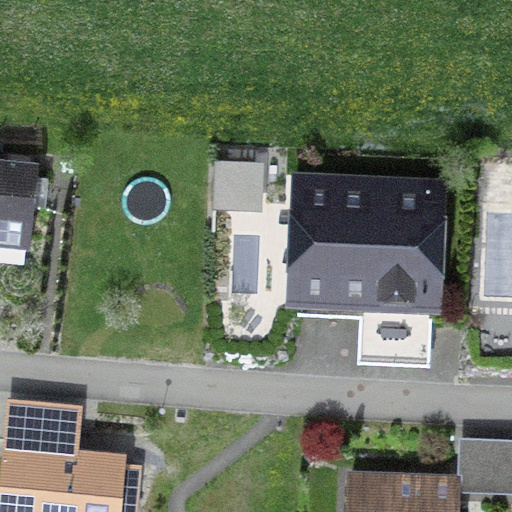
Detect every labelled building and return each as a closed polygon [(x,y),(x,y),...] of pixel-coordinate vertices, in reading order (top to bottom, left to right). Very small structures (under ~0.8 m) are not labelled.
[(0,235),(20,239),(32,154),(0,149),(0,235)] [(264,202),(266,157),(219,155),(217,199),(264,202)] [(310,299),(433,308),(443,176),(320,166),(310,299)] [(511,288),(511,237),(485,239),(488,290),(511,288)] [(1,394),(0,401),(0,511),(125,511),(131,443),(67,437),(70,400),(1,394)] [(511,435),(454,435),(453,487),(511,488),(511,435)] [(340,468),(339,511),(449,511),(451,470),(340,468)]
